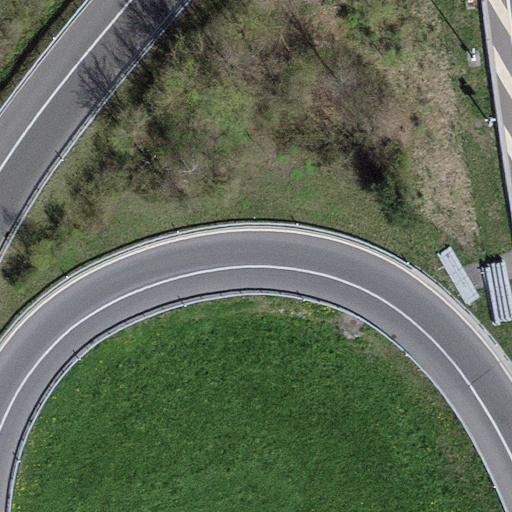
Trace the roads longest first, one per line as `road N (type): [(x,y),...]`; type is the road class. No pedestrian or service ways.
road 1 (trunk): [(0,386),(37,332),(77,300),(168,260),(246,248),(345,262),(395,284),(471,356),(511,416)]
road 2 (motorway): [(149,0),(35,138),(0,194)]
